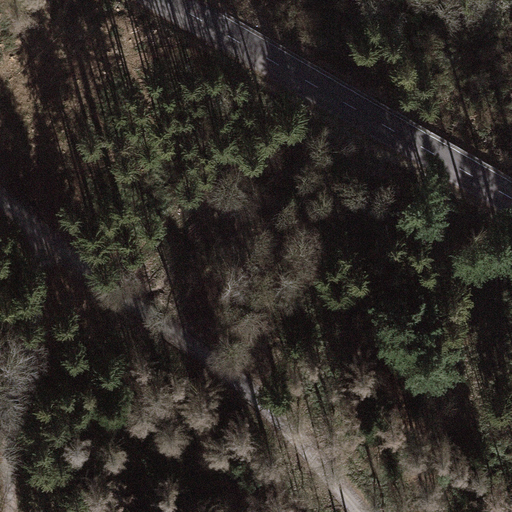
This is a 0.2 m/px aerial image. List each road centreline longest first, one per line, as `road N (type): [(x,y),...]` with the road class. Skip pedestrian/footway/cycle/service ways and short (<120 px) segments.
road 1 (track): [(40,236),(217,362),(355,511)]
road 2 (tertiary): [(511,196),(167,0)]
road 3 (track): [(17,385),(34,331),(40,236)]
road 4 (track): [(12,511),(8,442),(17,385)]
